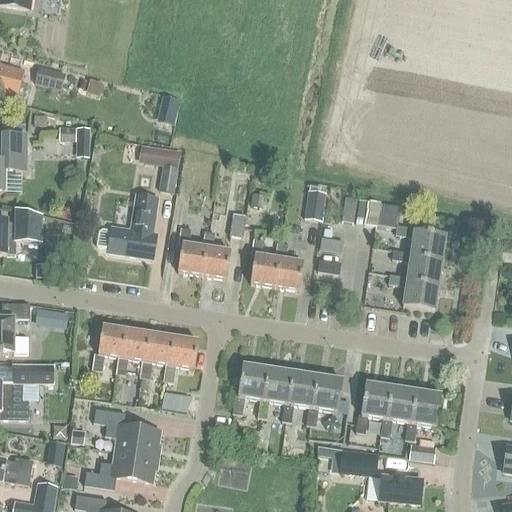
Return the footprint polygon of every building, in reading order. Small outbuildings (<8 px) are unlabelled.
[(30,0),(0,0),(0,9),(29,14),(30,0)] [(0,100),(15,104),(23,75),(0,69),(0,100)] [(34,87),(60,95),(65,78),(39,71),(34,87)] [(162,100),(160,108),(178,112),(180,104),(162,100)] [(59,145),(75,145),(75,131),(59,131),(59,145)] [(76,132),(76,161),(89,161),(89,132),(76,132)] [(25,139),(2,138),(1,165),(0,164),(0,196),(5,197),(5,175),(25,176),(25,139)] [(149,168),(162,170),(177,172),(179,157),(151,152),(149,168)] [(173,198),(177,172),(162,170),(158,196),(173,198)] [(304,224),(322,226),(325,198),(307,195),(304,224)] [(260,212),(261,199),(251,198),(250,211),(260,212)] [(98,236),(96,250),(99,254),(108,255),(107,257),(152,265),(156,239),(152,238),(158,203),(135,199),(130,234),(111,231),(111,234),(102,233),(98,236)] [(344,202),(341,225),(353,227),(356,204),(344,202)] [(379,207),(367,205),(363,229),(376,231),(376,229),(379,207)] [(396,230),(415,233),(418,214),(400,211),(400,210),(379,207),(376,229),(395,232),(396,230)] [(40,247),(41,219),(15,213),(14,226),(7,226),(7,225),(0,224),(0,258),(14,259),(14,246),(40,247)] [(229,240),(241,242),(245,220),(232,218),(229,240)] [(441,266),(445,241),(414,236),(415,233),(396,230),(395,240),(412,242),(410,257),(409,261),(441,266)] [(206,253),(202,252),(188,250),(190,234),(181,232),(179,249),(181,249),(177,276),(201,280),(206,253)] [(226,284),(230,256),(212,254),(214,237),(205,236),(202,252),(206,253),(201,280),(226,284)] [(320,253),(341,256),(342,245),(321,242),(320,253)] [(278,264),(275,263),(260,261),(263,245),(254,244),(251,260),(254,260),(250,288),(274,292),(278,264)] [(298,295),(303,268),(284,265),(287,249),(277,247),(275,263),(278,264),(274,292),(298,295)] [(409,261),(410,257),(392,255),(391,264),(408,266),(406,282),(406,286),(438,290),(441,266),(409,261)] [(316,275),(338,278),(339,267),(318,264),(316,275)] [(51,282),(51,268),(35,268),(35,282),(51,282)] [(406,286),(406,282),(389,279),(388,288),(405,291),(402,311),(434,316),(438,290),(406,286)] [(313,298),(335,301),(336,290),(315,286),(313,298)] [(29,309),(1,309),(1,323),(0,322),(0,357),(13,358),(27,358),(27,342),(14,342),(14,323),(29,323),(29,309)] [(122,363),(126,335),(101,331),(97,358),(95,358),(92,375),(101,376),(104,360),(118,362),(122,363)] [(145,366),(150,339),(126,335),(122,363),(118,362),(116,378),(125,380),(127,364),(142,366),(145,366)] [(169,370),(173,342),(150,339),(145,366),(142,366),(139,382),(149,383),(151,367),(166,370),(169,370)] [(194,374),(198,346),(173,342),(169,370),(166,370),(163,386),(172,387),(175,371),(194,374)] [(12,387),(12,385),(0,384),(0,425),(28,425),(28,406),(21,406),(22,388),(21,387),(52,387),(52,369),(12,369),(12,387)] [(263,405),(268,373),(242,370),(238,400),(235,400),(232,418),(241,420),(244,402),(259,405),(263,405)] [(287,409),(292,377),(268,373),(263,405),(259,405),(257,422),(266,424),(268,406),(284,409),(287,409)] [(312,413),(317,381),(292,377),(287,409),(284,409),(281,426),(290,427),(293,410),(308,412),(312,413)] [(337,417),(342,385),(317,381),(312,413),(308,412),(306,430),(315,431),(317,414),(337,417)] [(386,424),(390,392),(365,388),(361,419),(358,418),(355,437),(364,438),(367,421),(382,423),(386,424)] [(410,428),(415,396),(390,392),(386,424),(382,423),(379,441),(389,442),(391,425),(407,427),(410,428)] [(435,431),(440,400),(415,396),(410,428),(407,427),(404,444),(413,446),(416,428),(435,431)] [(179,399),(176,416),(187,417),(190,401),(179,399)] [(156,462),(160,436),(123,431),(125,418),(95,413),(93,427),(106,429),(104,441),(116,442),(114,455),(156,462)] [(71,434),(70,448),(80,449),(82,435),(71,434)] [(408,463),(433,467),(435,452),(433,451),(434,445),(420,443),(418,450),(411,449),(408,463)] [(49,445),(48,453),(63,455),(64,447),(49,445)] [(339,477),(342,454),(317,450),(316,459),(332,462),(329,476),(339,477)] [(511,451),(506,450),(502,476),(511,477),(511,451)] [(342,454),(339,477),(375,480),(377,458),(342,454)] [(152,488),(156,462),(114,455),(112,469),(100,467),(98,478),(85,476),(83,490),(113,495),(115,482),(152,488)] [(0,487),(1,487),(2,485),(18,488),(20,478),(29,479),(31,466),(14,463),(14,466),(0,463),(0,487)] [(63,492),(75,494),(77,481),(65,479),(63,492)] [(33,506),(54,510),(59,483),(38,480),(33,506)] [(378,505),(420,509),(422,485),(380,481),(378,505)] [(104,511),(106,504),(76,499),(73,511),(104,511)]
